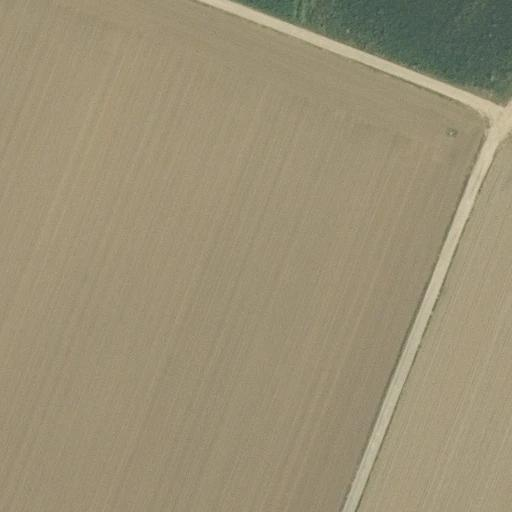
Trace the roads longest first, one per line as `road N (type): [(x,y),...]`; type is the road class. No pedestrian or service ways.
road 1 (track): [(511,108),(484,155),(347,511)]
road 2 (track): [(207,0),(511,119)]
